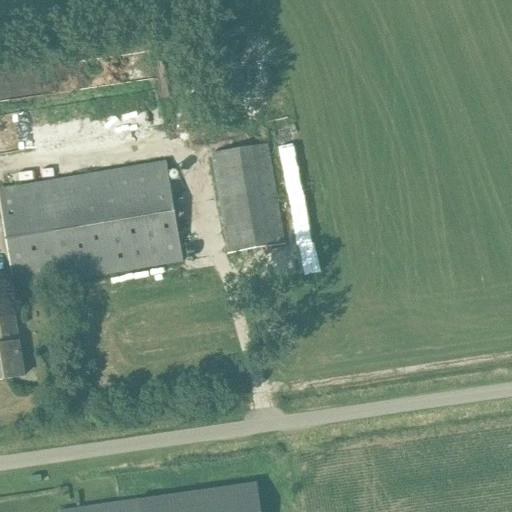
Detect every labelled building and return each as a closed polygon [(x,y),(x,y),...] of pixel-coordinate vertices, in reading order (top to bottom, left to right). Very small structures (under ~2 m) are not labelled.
[(286,245),(269,145),(212,154),(229,255),(286,245)] [(182,262),(165,162),(0,189),(0,200),(15,289),(182,262)] [(99,162),(66,165),(67,175),(99,172),(99,162)] [(85,292),(73,293),(74,303),(86,302),(85,292)] [(0,381),(23,377),(13,318),(0,320),(0,381)] [(57,511),(259,511),(256,485),(57,508),(57,511)]
